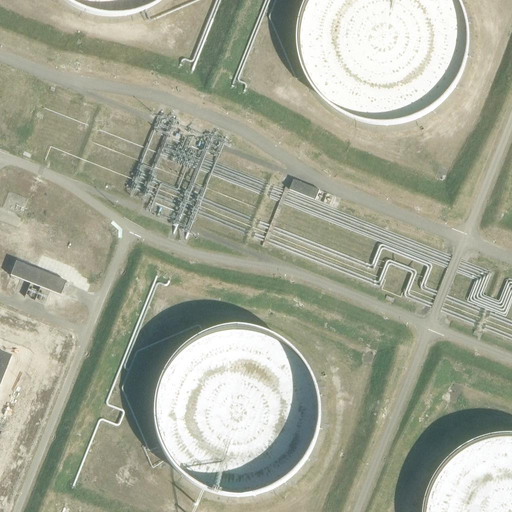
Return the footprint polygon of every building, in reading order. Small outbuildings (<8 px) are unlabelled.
[(61,0),(70,7),(98,16),(127,16),(154,6),(162,0),(61,0)] [(310,0),(301,22),(299,48),(305,74),(320,99),(342,116),(369,126),(397,126),(424,117),(447,100),(462,76),(469,48),(466,20),(456,0),(310,0)] [(292,187),(290,191),(315,201),(319,191),(294,181),(292,187)] [(60,296),(60,295),(65,283),(15,263),(10,276),(60,296)] [(261,333),(233,329),(205,335),(182,349),(164,369),(154,394),(152,420),(158,447),(173,471),(195,488),(222,498),(251,498),(278,489),(300,471),(315,447),(322,420),(319,391),(307,366),(287,345),(261,333)] [(511,511),(511,438),(492,439),(465,449),(443,467),(428,491),(424,511),(511,511)]
